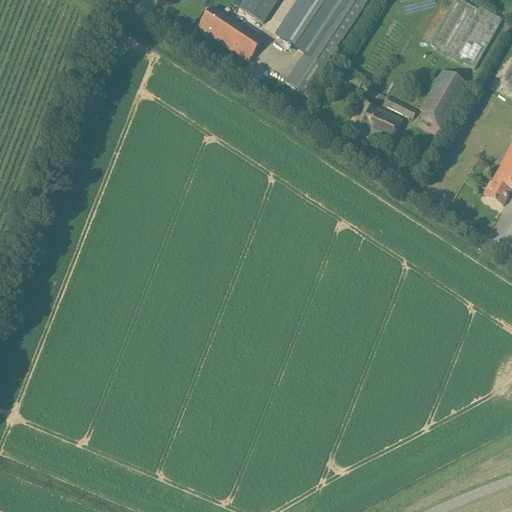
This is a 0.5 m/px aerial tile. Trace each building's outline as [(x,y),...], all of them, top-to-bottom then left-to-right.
[(263,26),(280,0),(246,0),(240,10),(263,26)] [(368,2),(364,0),(299,0),(275,37),(303,56),(285,84),(308,100),(328,71),(324,69),(368,2)] [(405,15),(438,6),(435,0),(434,0),(404,8),(405,15)] [(478,12),(458,0),(454,0),(428,46),(451,59),(473,72),(502,23),(479,9),(478,12)] [(226,19),(212,10),(199,29),(213,39),(212,40),(249,64),(264,41),(227,18),(226,19)] [(467,86),(442,72),(419,112),(425,115),(422,121),(440,132),(467,86)] [(417,112),(388,99),(384,108),(413,122),(417,112)] [(404,122),(365,104),(353,131),(365,137),(366,135),(392,147),(404,122)] [(511,144),(492,182),(493,183),(484,199),(503,208),(511,192),(511,193),(511,144)]
